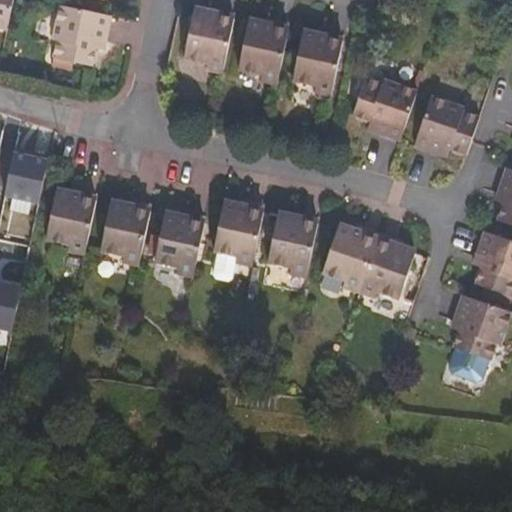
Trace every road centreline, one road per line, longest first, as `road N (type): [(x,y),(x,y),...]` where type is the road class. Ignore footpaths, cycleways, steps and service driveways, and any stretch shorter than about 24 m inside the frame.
road 1 (residential): [(133,133),(451,212)]
road 2 (residential): [(133,133),(0,94)]
road 3 (residential): [(133,133),(162,0)]
road 4 (residential): [(502,90),(451,212)]
